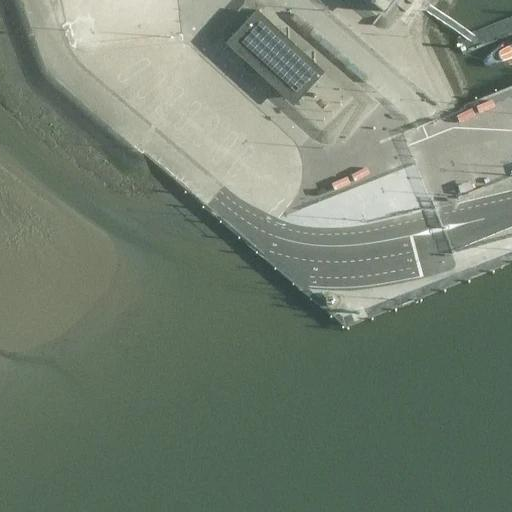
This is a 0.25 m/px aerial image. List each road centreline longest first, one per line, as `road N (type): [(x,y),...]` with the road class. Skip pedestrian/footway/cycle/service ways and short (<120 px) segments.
road 1 (tertiary): [(244,216),(64,72),(34,0)]
road 2 (tertiary): [(244,216),(303,258),(351,266),(409,259),(458,229)]
road 3 (tertiary): [(458,229),(414,243),(343,247),(294,239),(244,216)]
